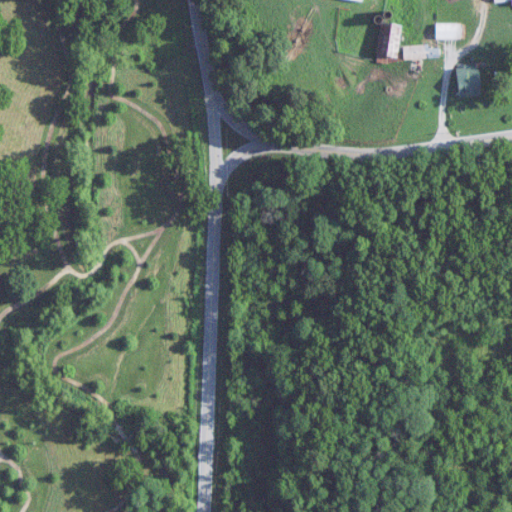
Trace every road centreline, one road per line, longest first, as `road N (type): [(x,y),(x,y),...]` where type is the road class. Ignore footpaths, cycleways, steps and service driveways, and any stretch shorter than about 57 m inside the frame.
road 1 (residential): [(511,131),(350,146),(269,143),(211,94),(195,0)]
road 2 (residential): [(269,143),(219,172),(201,511)]
